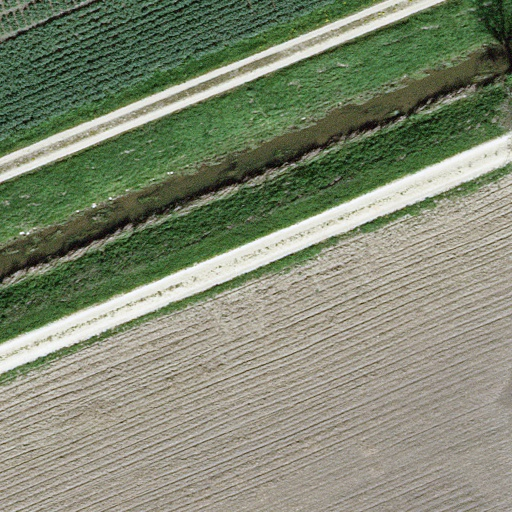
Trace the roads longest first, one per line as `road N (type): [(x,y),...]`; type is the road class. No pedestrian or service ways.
road 1 (track): [(511,152),(0,364)]
road 2 (track): [(0,169),(407,0)]
